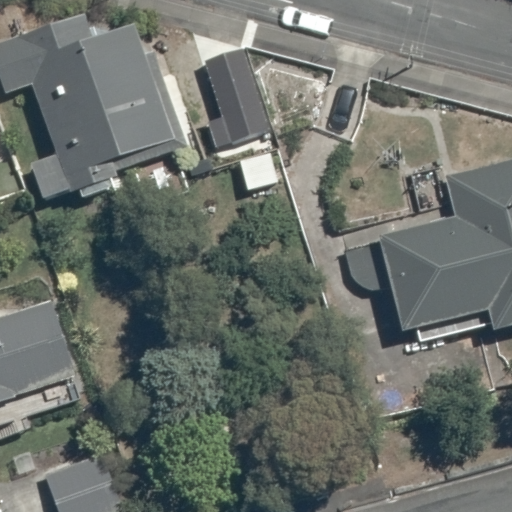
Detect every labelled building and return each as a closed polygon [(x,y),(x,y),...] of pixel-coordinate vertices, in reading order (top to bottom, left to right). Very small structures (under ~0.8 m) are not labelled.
[(67,162),(38,172),(51,208),(78,199),(80,205),(124,190),(118,171),(182,148),(140,32),(99,47),(90,21),(0,50),(0,65),(12,101),(42,91),(67,162)] [(218,63),(232,114),(266,105),(251,53),(218,63)] [(415,341),(501,319),(508,342),(511,341),(511,167),(451,184),(462,225),(389,244),(415,341)] [(0,431),(93,398),(56,298),(0,318),(0,431)] [(125,511),(127,511),(104,453),(49,474),(63,511),(125,511)]
